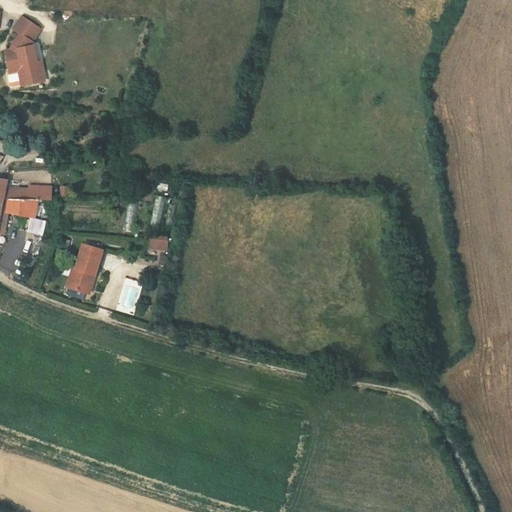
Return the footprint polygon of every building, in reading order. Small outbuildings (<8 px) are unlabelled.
[(29,51),(26,46),(38,30),(22,18),(13,30),(19,35),(8,50),(4,52),(8,74),(17,72),(19,86),(19,87),(34,84),(31,72),(37,71),(35,61),(33,50),(29,51)] [(39,60),(35,61),(37,71),(31,72),(34,84),(43,82),(39,60)] [(8,74),(6,74),(8,86),(10,88),(19,86),(17,72),(8,74)] [(38,200),(46,201),(46,188),(25,189),(4,189),(0,206),(0,208),(6,201),(38,200)] [(13,216),(22,217),(35,219),(38,200),(6,201),(4,214),(8,215),(13,216)] [(147,234),(147,249),(166,249),(167,235),(147,234)] [(73,266),(67,286),(87,292),(92,272),(96,273),(104,248),(83,242),(75,267),(73,266)] [(96,273),(92,272),(87,292),(90,293),(96,273)]
